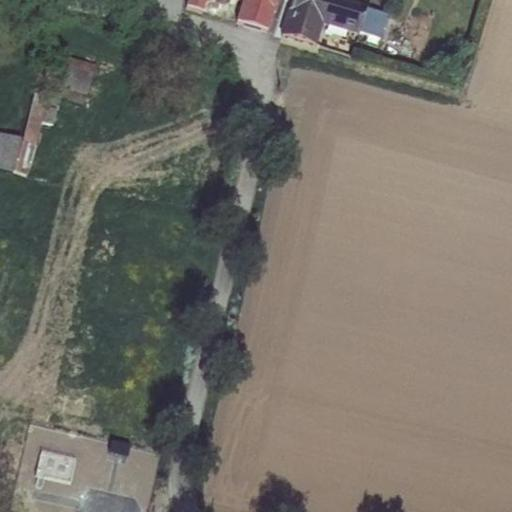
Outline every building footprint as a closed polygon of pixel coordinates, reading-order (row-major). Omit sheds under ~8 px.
[(277,0),(188,0),(185,13),(202,18),(207,0),(220,0),(243,6),(240,16),(270,25),(277,0)] [(303,0),(289,43),(313,51),(319,53),(325,34),(333,10),(315,4),(316,0),(303,0)] [(333,10),(325,34),(366,47),(374,22),(333,10)] [(374,22),(366,47),(383,52),(390,27),(374,22)] [(56,88),(89,95),(95,65),(62,58),(56,88)] [(23,140),(0,135),(0,171),(30,177),(39,125),(52,127),(57,103),(31,98),(23,140)]
